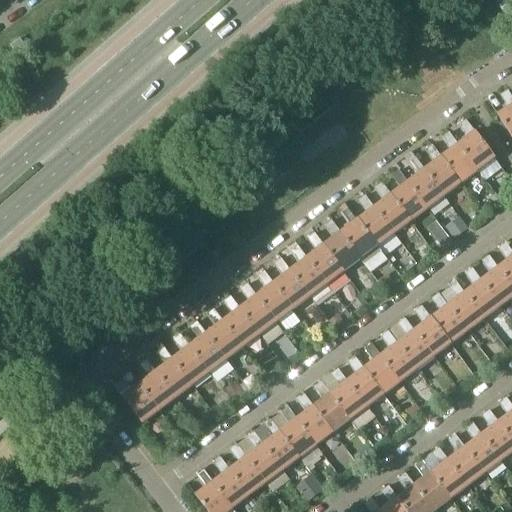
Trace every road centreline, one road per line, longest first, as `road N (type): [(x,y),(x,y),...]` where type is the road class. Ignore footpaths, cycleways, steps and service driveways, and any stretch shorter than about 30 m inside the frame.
road 1 (residential): [(511,60),(90,382),(92,408),(156,489)]
road 2 (residential): [(511,222),(156,489)]
road 3 (primary): [(0,224),(254,0)]
road 4 (primary): [(203,0),(0,177)]
road 5 (residential): [(511,374),(323,511)]
